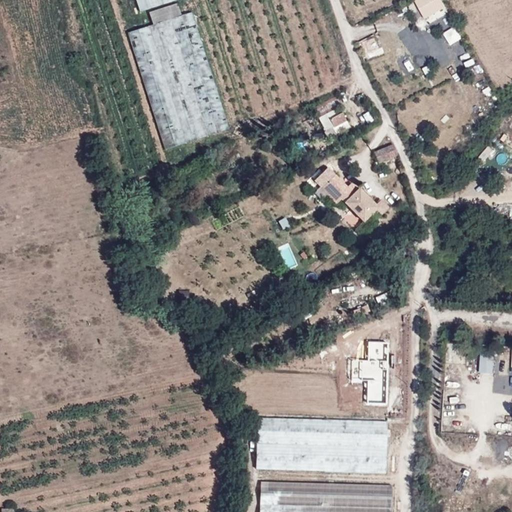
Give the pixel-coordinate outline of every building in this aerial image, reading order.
[(165,149),(229,129),(188,0),(149,13),(153,24),(128,33),(165,149)] [(177,0),(136,0),(140,12),(177,0)] [(416,0),(427,17),(445,7),(440,0),(416,0)] [(451,45),(463,39),(457,26),(445,32),(451,45)] [(388,46),(382,49),(391,69),(398,66),(388,46)] [(382,49),(365,56),(374,77),(391,69),(382,49)] [(432,67),(429,62),(419,67),(421,72),(432,67)] [(335,136),(350,128),(342,113),(337,115),(334,110),(342,106),(337,96),(313,108),(325,131),(331,128),(335,136)] [(378,163),(398,155),(393,145),(374,153),(378,163)] [(355,189),(331,166),(311,185),(325,199),(328,196),(339,206),(355,189)] [(388,207),(377,196),(372,201),(359,188),(345,203),(364,222),(372,214),(377,219),(388,207)] [(483,350),(481,372),(494,373),(496,352),(483,350)] [(256,469),(385,473),(386,422),(257,418),(256,469)] [(390,511),(391,485),(260,482),(259,511),(390,511)]
